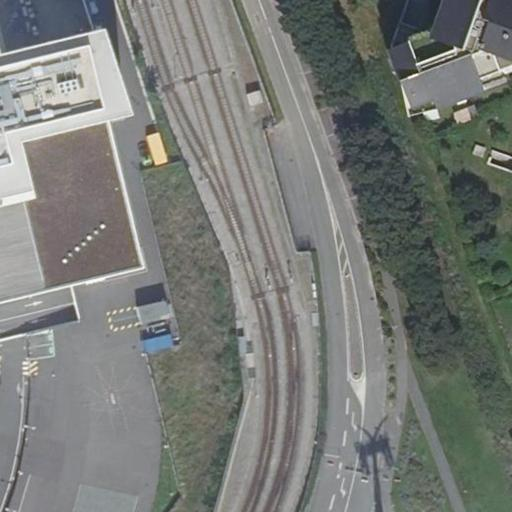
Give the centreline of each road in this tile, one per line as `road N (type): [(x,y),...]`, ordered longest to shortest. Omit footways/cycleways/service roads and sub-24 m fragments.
road 1 (secondary): [(360,511),(375,370),(366,295),(332,218)]
road 2 (secondary): [(332,218),(339,387),(322,503)]
road 3 (secondary): [(332,218),(255,0)]
